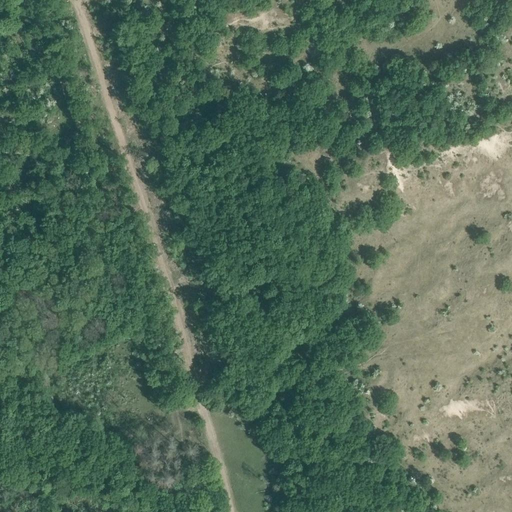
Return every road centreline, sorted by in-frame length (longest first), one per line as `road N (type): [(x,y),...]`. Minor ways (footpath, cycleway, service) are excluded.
road 1 (unknown): [(12,0),(99,188),(210,511)]
road 2 (track): [(73,0),(229,511)]
